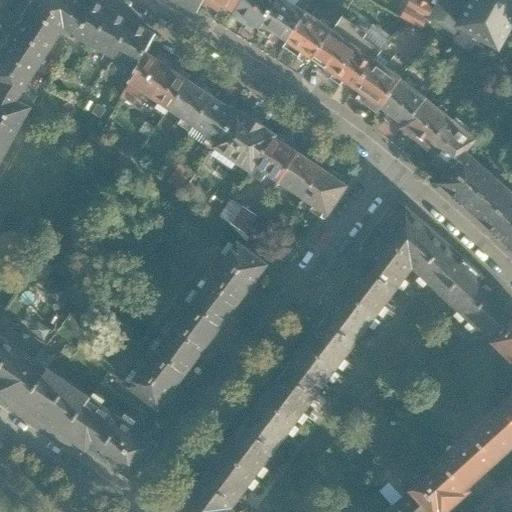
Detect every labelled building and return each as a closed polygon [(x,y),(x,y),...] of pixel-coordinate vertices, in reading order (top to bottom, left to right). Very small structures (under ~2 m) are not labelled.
[(0,100),(8,105),(55,34),(62,38),(77,12),(63,4),(56,0),(30,0),(10,32),(0,47),(0,100)] [(118,18),(87,0),(83,0),(77,12),(62,38),(96,57),(118,18)] [(204,0),(182,0),(200,9),(204,0)] [(207,0),(233,15),(242,0),(207,0)] [(258,29),(276,0),(242,0),(233,15),(258,29)] [(284,46),(306,13),(283,0),(276,0),(258,29),(284,46)] [(428,21),(434,10),(416,0),(413,0),(404,18),(423,29),(428,21)] [(452,34),(466,8),(451,0),(438,0),(434,10),(428,21),(452,34)] [(511,0),(470,0),(466,8),(452,34),(496,56),(511,27),(511,0)] [(309,64),(332,31),(306,13),(284,46),(309,64)] [(118,18),(96,57),(131,76),(145,53),(155,36),(118,18)] [(374,61),(354,46),(332,31),(309,64),(330,79),(350,93),(374,61)] [(124,86),(167,114),(189,81),(145,53),(131,76),(124,86)] [(376,113),(402,81),(374,61),(350,93),(376,113)] [(167,114),(191,130),(213,97),(189,81),(167,114)] [(402,133),(428,100),(402,81),(376,113),(402,133)] [(215,146),(236,113),(213,97),(191,130),(215,146)] [(8,105),(0,100),(0,148),(21,112),(8,105)] [(428,153),(453,120),(428,100),(402,133),(428,153)] [(254,171),(275,138),(236,113),(215,146),(254,171)] [(453,120),(428,153),(452,172),(469,153),(479,141),(453,120)] [(277,187),(299,154),(275,138),(254,171),(277,187)] [(477,217),(506,188),(469,153),(452,172),(442,183),(477,217)] [(300,202),(322,169),(299,154),(277,187),(300,202)] [(325,218),(347,185),(322,169),(300,202),(325,218)] [(511,250),(511,194),(506,188),(477,217),(511,250)] [(237,197),(225,214),(248,230),(260,213),(237,197)] [(389,230),(370,255),(403,280),(418,261),(440,233),(422,220),(406,207),(389,230)] [(444,293),(472,262),(440,233),(418,261),(425,267),(421,272),(444,293)] [(238,242),(201,291),(233,314),(269,265),(238,242)] [(370,255),(347,285),(380,309),(403,280),(370,255)] [(444,293),(469,318),(498,286),(472,262),(444,293)] [(347,285),(325,314),(358,339),(380,309),(347,285)] [(511,299),(498,286),(469,318),(494,341),(511,322),(511,299)] [(201,291),(165,339),(196,363),(233,314),(201,291)] [(325,314),(305,341),(338,366),(358,339),(325,314)] [(511,322),(494,341),(511,357),(511,322)] [(0,363),(12,346),(0,337),(0,363)] [(125,393),(156,416),(196,363),(165,339),(125,393)] [(305,341),(284,368),(317,393),(338,366),(305,341)] [(0,393),(22,408),(48,370),(12,346),(0,363),(0,393)] [(317,393),(284,368),(264,395),(297,420),(317,393)] [(63,436),(89,398),(48,370),(22,408),(63,436)] [(511,391),(449,448),(452,451),(415,484),(418,486),(441,511),(460,495),(489,470),(511,449),(511,391)] [(297,420),(264,395),(244,422),(277,447),(297,420)] [(97,459),(123,421),(89,398),(63,436),(97,459)] [(155,443),(123,421),(97,459),(129,481),(155,443)] [(277,447),(244,422),(224,449),(257,473),(277,447)] [(93,511),(96,510),(0,444),(0,475),(54,511),(93,511)] [(257,473),(224,449),(203,476),(237,502),(257,473)] [(183,511),(225,511),(237,502),(203,476),(179,507),(183,511)] [(392,510),(396,511),(440,511),(441,511),(418,486),(392,510)] [(246,511),(237,502),(225,511),(246,511)]
